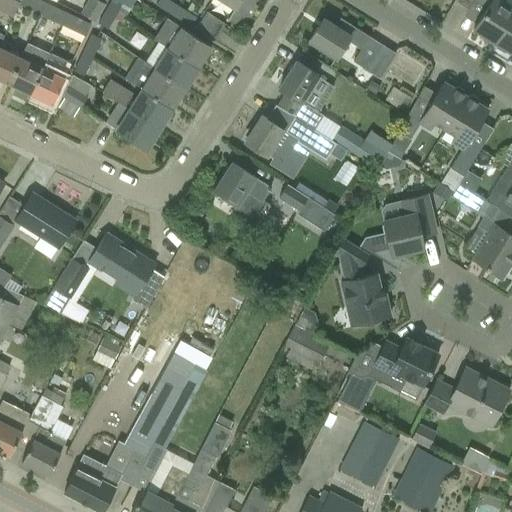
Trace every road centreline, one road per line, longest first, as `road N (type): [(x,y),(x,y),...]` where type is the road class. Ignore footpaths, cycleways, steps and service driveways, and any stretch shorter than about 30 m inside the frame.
road 1 (residential): [(163,191),(181,180),(288,0)]
road 2 (residential): [(511,324),(497,351),(415,308),(410,281),(442,272)]
road 3 (residential): [(163,191),(138,190),(0,125)]
road 4 (residential): [(511,90),(367,0)]
